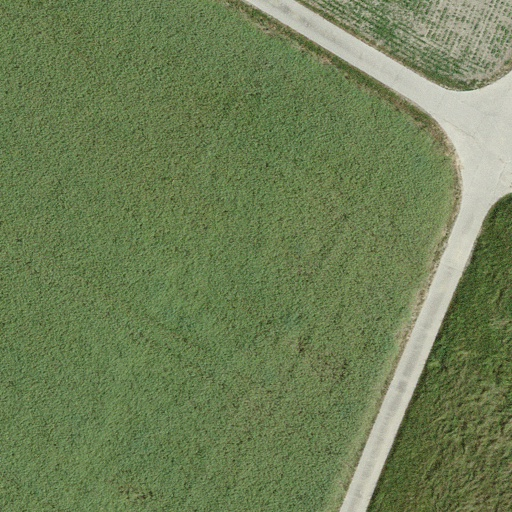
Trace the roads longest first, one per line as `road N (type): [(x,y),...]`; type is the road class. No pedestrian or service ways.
road 1 (track): [(511,120),(353,511)]
road 2 (track): [(511,146),(267,0)]
